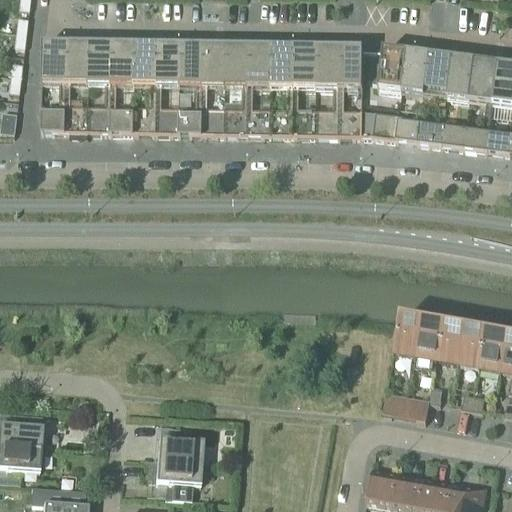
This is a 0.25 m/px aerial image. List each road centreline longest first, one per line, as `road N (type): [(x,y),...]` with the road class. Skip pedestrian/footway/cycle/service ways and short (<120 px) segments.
road 1 (secondary): [(0,231),(317,233),(511,259)]
road 2 (residential): [(511,201),(354,184),(0,181)]
road 3 (secondary): [(511,227),(332,209),(0,208)]
road 4 (residential): [(511,53),(376,39),(84,34),(63,17),(61,0)]
road 5 (residential): [(108,511),(113,398),(3,381)]
road 6 (residential): [(346,511),(355,458),(374,437),(511,460)]
